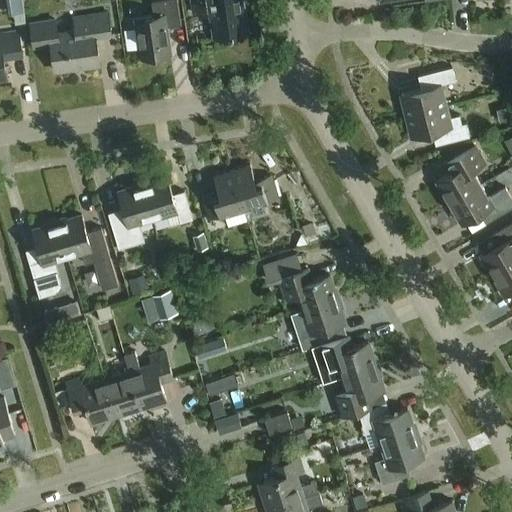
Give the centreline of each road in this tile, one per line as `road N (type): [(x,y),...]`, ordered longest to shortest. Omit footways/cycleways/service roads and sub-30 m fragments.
road 1 (unclassified): [(460,363),(304,89)]
road 2 (residential): [(0,136),(304,89)]
road 3 (residential): [(0,507),(170,452),(198,511)]
road 4 (residential): [(511,48),(382,33),(295,36)]
